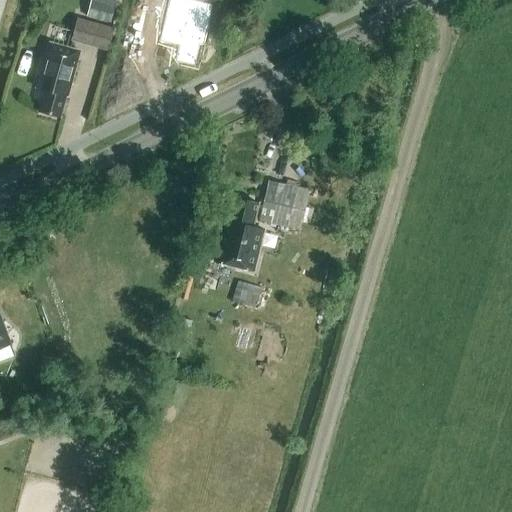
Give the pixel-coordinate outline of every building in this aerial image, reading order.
[(109,0),(90,0),(86,16),(110,23),(116,2),(109,0)] [(205,43),(213,2),(202,0),(180,0),(169,53),(175,55),(174,61),(193,66),(198,41),(205,43)] [(114,28),(77,18),(71,41),(108,51),(114,28)] [(67,96),(80,51),(49,42),(36,87),(44,90),(38,110),(60,117),(66,96),(67,96)] [(300,230),(309,190),(267,180),(258,221),(300,230)] [(252,227),(258,203),(234,197),(228,221),(224,220),(214,261),(253,271),(264,230),(252,227)] [(262,287),(238,281),(233,301),(256,307),(262,287)] [(0,349),(11,345),(0,317),(0,349)] [(188,335),(192,320),(184,318),(180,333),(188,335)]
